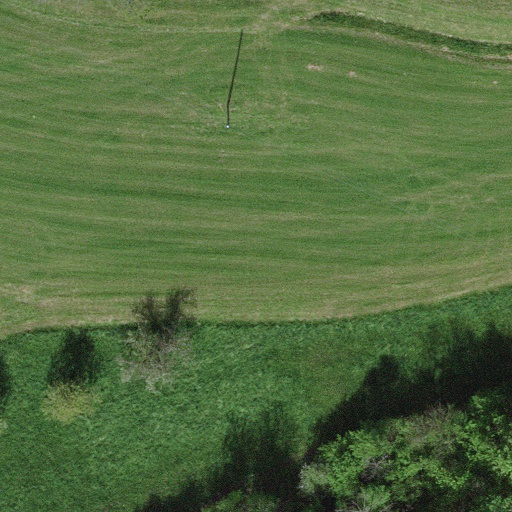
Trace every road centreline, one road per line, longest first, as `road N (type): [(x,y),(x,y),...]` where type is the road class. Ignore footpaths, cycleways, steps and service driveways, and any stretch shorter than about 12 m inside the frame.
road 1 (track): [(213,0),(80,32)]
road 2 (track): [(511,23),(394,0)]
